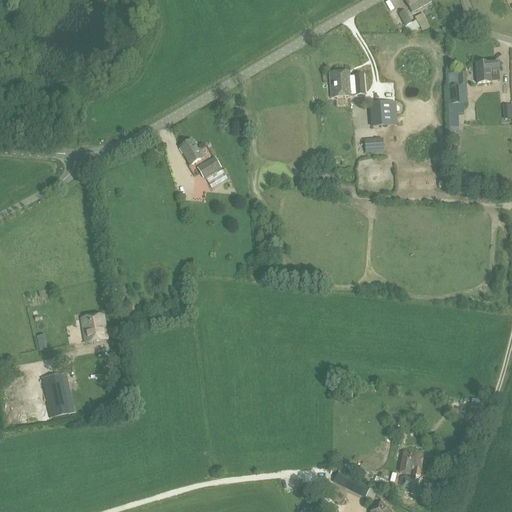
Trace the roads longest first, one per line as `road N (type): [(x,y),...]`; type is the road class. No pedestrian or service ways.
road 1 (unclassified): [(76,154),(131,141),(371,0)]
road 2 (track): [(109,511),(210,482),(305,473),(330,487)]
